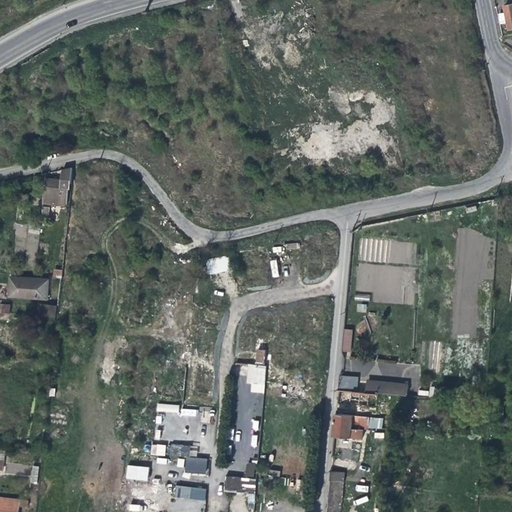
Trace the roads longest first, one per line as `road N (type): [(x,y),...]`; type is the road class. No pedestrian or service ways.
road 1 (residential): [(0,173),(74,156),(122,157),(190,229),(211,237),(480,185),(511,156)]
road 2 (tertiary): [(128,0),(62,16),(0,48)]
